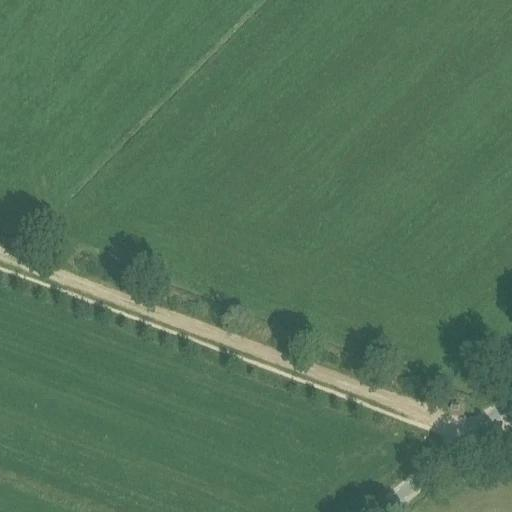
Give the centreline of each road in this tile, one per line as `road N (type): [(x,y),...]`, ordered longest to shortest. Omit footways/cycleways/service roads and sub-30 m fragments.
road 1 (track): [(511,449),(0,259)]
road 2 (unclassified): [(382,511),(511,398)]
